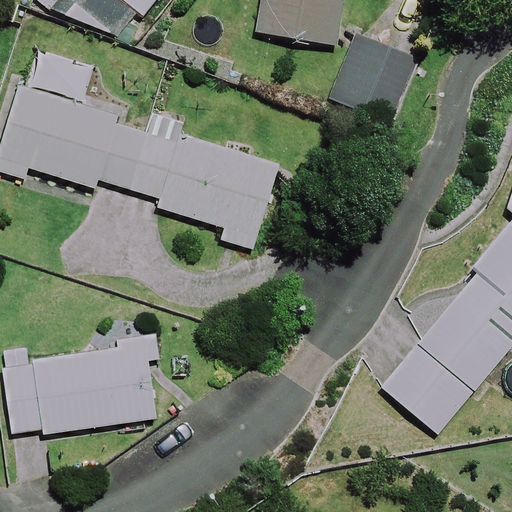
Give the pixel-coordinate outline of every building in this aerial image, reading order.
[(157,0),(45,0),(53,6),(56,2),(124,32),(142,6),(149,10),(157,0)] [(266,0),(262,24),(343,38),(348,0),(266,0)] [(424,51),(360,28),(336,91),(400,115),(424,51)] [(164,193),(161,201),(229,222),(225,233),(255,242),(280,160),(182,129),(186,117),(155,107),(148,127),(119,118),(121,108),(20,77),(0,142),(0,164),(27,173),(31,162),(101,184),(104,174),(164,193)] [(511,197),(510,203),(511,204),(511,220),(476,264),(482,268),(388,383),(444,428),(511,345),(511,197)] [(118,333),(119,340),(33,352),(34,358),(31,358),(7,362),(4,362),(14,427),(46,422),(47,427),(156,411),(147,353),(159,351),(155,328),(118,333)] [(5,347),(7,362),(31,358),(27,342),(5,347)]
